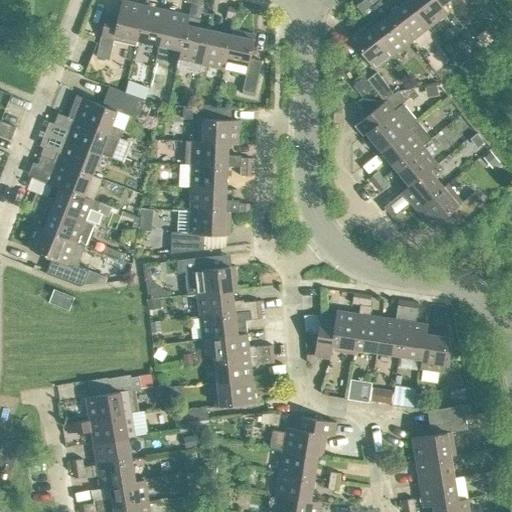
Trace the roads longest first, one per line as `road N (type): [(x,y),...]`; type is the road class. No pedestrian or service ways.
road 1 (residential): [(511,351),(480,294),(363,268),(327,240)]
road 2 (residential): [(79,0),(3,209)]
road 3 (residential): [(287,266),(302,393),(369,413)]
road 4 (residential): [(306,121),(277,121),(265,133),(262,245),(287,266)]
road 5 (residential): [(64,511),(44,395),(26,398)]
road 6 (residential): [(327,240),(305,196),(306,121)]
road 7 (residential): [(306,121),(308,0)]
